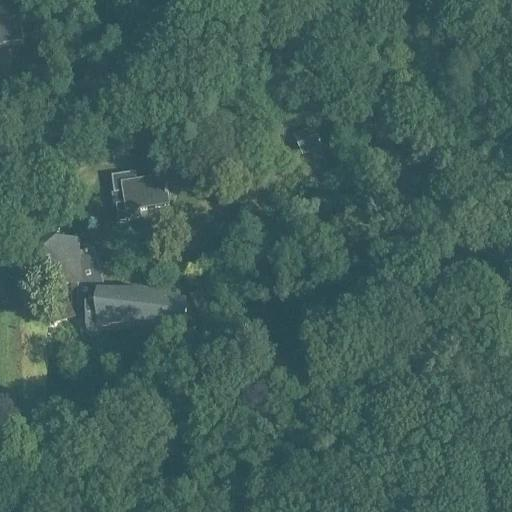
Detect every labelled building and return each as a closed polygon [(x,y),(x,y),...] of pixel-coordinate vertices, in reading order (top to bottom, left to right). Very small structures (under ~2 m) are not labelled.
[(0,0),(0,49),(24,46),(17,0),(0,0)] [(312,127),(292,137),(302,157),(322,147),(312,127)] [(140,211),(169,207),(165,179),(136,183),(135,175),(112,178),(118,223),(141,220),(140,211)] [(31,266),(14,271),(20,288),(20,289),(18,290),(19,291),(25,289),(32,287),(67,287),(77,286),(78,308),(83,308),(85,328),(86,330),(87,332),(89,333),(91,334),(93,334),(95,333),(97,332),(98,330),(98,327),(134,327),(176,337),(185,315),(184,301),(138,290),(102,290),(91,249),(78,253),(78,239),(42,240),(31,241),(31,266)] [(280,251),(270,257),(279,273),(289,267),(280,251)] [(203,291),(190,296),(201,323),(214,318),(203,291)] [(0,318),(0,358),(7,429),(41,427),(45,348),(45,317),(20,318),(13,318),(0,318)]
